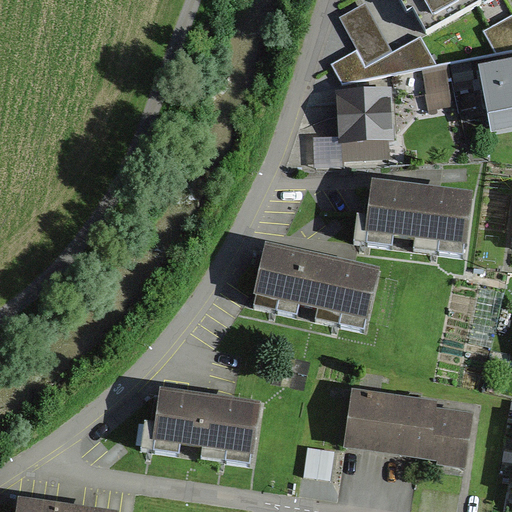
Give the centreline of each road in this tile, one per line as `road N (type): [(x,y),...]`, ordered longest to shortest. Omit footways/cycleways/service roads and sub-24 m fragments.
road 1 (residential): [(41,450),(134,377),(224,256),(279,144),(326,0)]
road 2 (track): [(198,0),(93,239),(58,279),(0,323)]
road 3 (residential): [(41,450),(77,477),(296,511)]
